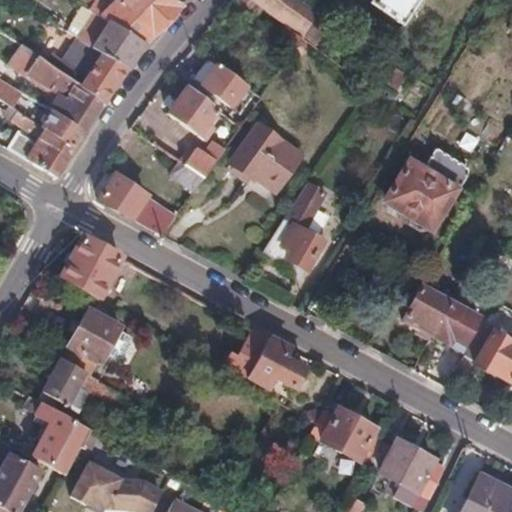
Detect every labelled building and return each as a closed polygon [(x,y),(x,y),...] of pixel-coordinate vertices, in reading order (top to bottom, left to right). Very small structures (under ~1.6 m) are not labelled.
[(172,0),(116,0),(109,7),(98,0),(92,0),(87,9),(106,21),(144,44),(182,6),(172,0)] [(318,14),(298,0),(238,0),(233,6),(253,22),(262,10),(284,27),(274,38),(291,52),(301,38),(318,14)] [(402,24),(418,0),(375,0),(373,4),(402,24)] [(106,21),(87,9),(82,6),(65,31),(90,47),(106,21)] [(126,69),(144,44),(106,21),(90,47),(100,53),(126,69)] [(82,133),(102,101),(78,85),(9,40),(0,54),(0,57),(10,61),(58,95),(47,112),(82,133)] [(358,44),(340,68),(363,85),(380,61),(358,44)] [(102,101),(126,69),(100,53),(78,85),(102,101)] [(230,108),(246,88),(217,66),(201,87),(230,108)] [(20,95),(0,81),(0,101),(11,109),(20,95)] [(199,137),(217,112),(187,87),(167,113),(199,137)] [(52,178),(71,149),(38,127),(15,112),(10,120),(31,134),(37,138),(32,144),(26,141),(15,134),(5,150),(52,178)] [(71,149),(82,133),(47,112),(38,127),(71,149)] [(253,176),(273,190),(297,157),(257,127),(231,163),(252,178),(253,176)] [(37,138),(31,134),(26,141),(32,144),(37,138)] [(184,165),(203,178),(224,149),(212,141),(204,154),(196,148),(184,165)] [(464,178),(463,166),(433,148),(420,170),(408,163),(384,202),(404,214),(403,224),(417,232),(424,227),(431,231),(464,178)] [(168,176),(192,194),(201,181),(177,163),(168,176)] [(114,178),(97,202),(129,219),(144,198),(114,178)] [(282,221),(262,252),(283,264),(286,260),(303,269),(318,243),(300,233),(323,195),(306,184),(282,221)] [(129,219),(162,236),(175,218),(144,198),(129,219)] [(94,301),(117,260),(82,241),(59,281),(94,301)] [(431,335),(449,301),(418,286),(400,318),(431,335)] [(478,316),(449,301),(431,335),(459,350),(478,316)] [(85,315),(59,362),(98,383),(105,371),(110,374),(129,339),(112,329),(120,315),(98,303),(91,317),(85,315)] [(511,370),(511,344),(480,326),(462,357),(471,362),(470,364),(490,375),(492,372),(507,379),(511,370)] [(221,370),(243,382),(244,380),(266,340),(250,331),(235,357),(229,354),(221,370)] [(283,360),(288,351),(266,340),(244,380),(266,392),(272,380),(291,390),(302,370),(283,360)] [(110,409),(118,394),(98,383),(59,362),(40,394),(66,408),(76,391),(110,409)] [(35,403),(61,417),(66,408),(40,394),(35,403)] [(47,425),(28,458),(51,471),(64,445),(75,425),(61,417),(35,403),(27,399),(20,410),(47,425)] [(302,419),(313,426),(319,415),(313,411),(306,412),(302,419)] [(307,437),(365,469),(379,444),(369,437),(372,431),(335,412),(331,418),(321,412),(319,415),(313,426),(307,437)] [(76,452),(80,454),(91,434),(75,425),(64,445),(76,452)] [(371,487),(416,511),(419,511),(439,470),(430,465),(431,463),(394,443),(390,450),(379,444),(365,469),(377,476),(371,487)] [(62,477),(76,452),(64,445),(51,471),(62,477)] [(17,511),(39,474),(6,456),(0,467),(0,510),(3,511),(17,511)] [(152,511),(164,491),(147,483),(124,482),(89,465),(72,499),(89,508),(91,504),(106,511),(108,511),(110,510),(131,511),(152,511)] [(504,511),(511,498),(511,492),(479,476),(460,511),(504,511)] [(349,498),(342,511),(357,511),(361,505),(349,498)] [(197,511),(176,500),(168,511),(197,511)]
